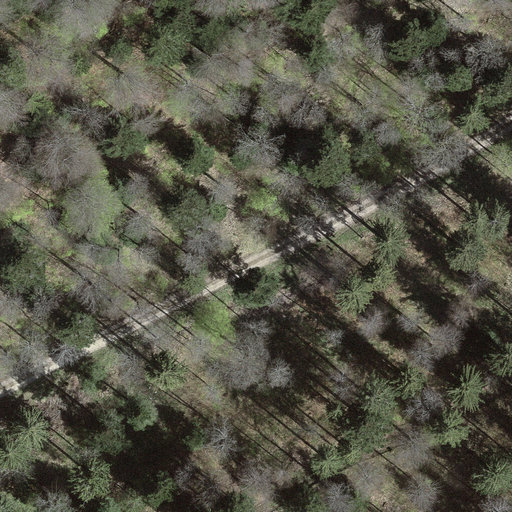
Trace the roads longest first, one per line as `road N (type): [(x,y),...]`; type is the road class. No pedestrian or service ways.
road 1 (track): [(511,124),(387,198),(0,389)]
road 2 (track): [(511,378),(446,417),(291,478),(244,511)]
